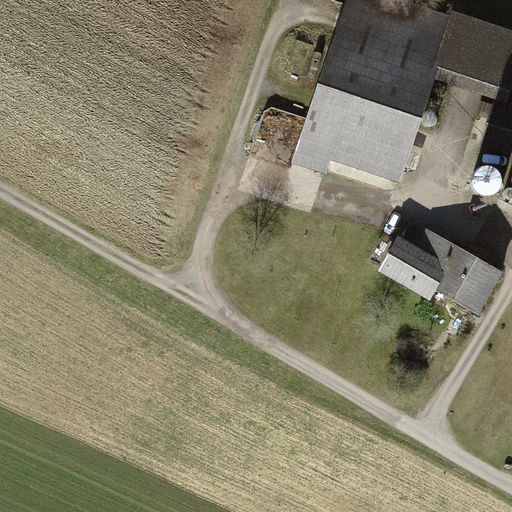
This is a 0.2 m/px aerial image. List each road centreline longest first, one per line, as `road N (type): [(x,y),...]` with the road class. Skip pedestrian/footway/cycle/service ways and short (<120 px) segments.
road 1 (track): [(298,0),(200,281),(511,469)]
road 2 (track): [(511,261),(427,214),(235,179)]
road 3 (track): [(200,281),(0,172)]
road 4 (track): [(448,430),(511,303)]
